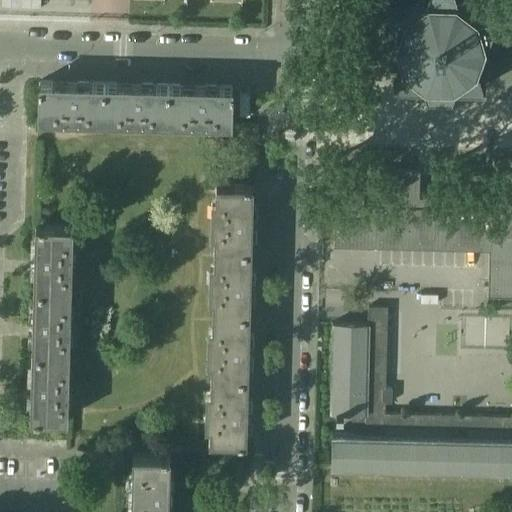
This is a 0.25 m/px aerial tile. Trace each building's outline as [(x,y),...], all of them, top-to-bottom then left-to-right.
[(421,0),(407,10),(388,10),(388,8),(385,9),(401,62),(394,80),(393,80),(393,83),(423,84),(426,93),(451,94),(454,84),(485,85),(485,82),(483,82),(478,64),(496,12),(493,10),(493,12),(474,12),(459,0),(458,0),(421,0)] [(104,82),(55,81),(39,80),(38,117),(103,119),(104,82)] [(167,84),(104,82),(103,119),(166,121),(167,84)] [(232,85),(183,84),(167,84),(166,121),(231,122),(232,85)] [(239,90),(238,114),(248,115),(249,91),(239,90)] [(511,195),(490,195),(490,199),(418,197),(419,170),(336,168),(334,245),(489,249),(487,295),(511,295),(511,195)] [(216,182),(215,197),(214,246),(251,247),(253,183),(216,182)] [(35,224),(35,240),(33,289),(70,290),(72,225),(35,224)] [(251,247),(214,246),(212,310),(249,311),(251,247)] [(70,290),(33,289),(32,352),(69,354),(70,290)] [(511,414),(384,412),(384,401),(391,401),(391,387),(385,387),(387,305),(368,305),(367,323),(332,322),(330,411),(336,411),(335,415),(346,415),(347,411),(351,412),(351,432),(332,431),(331,464),(511,468),(511,414)] [(249,311),(212,310),(211,374),(248,375),(249,311)] [(69,354),(32,352),(30,417),(67,418),(69,354)] [(248,375),(211,374),(209,439),(246,440),(248,375)] [(133,451),(132,467),(131,511),(168,511),(169,490),(171,490),(171,480),(169,480),(170,452),(133,451)]
